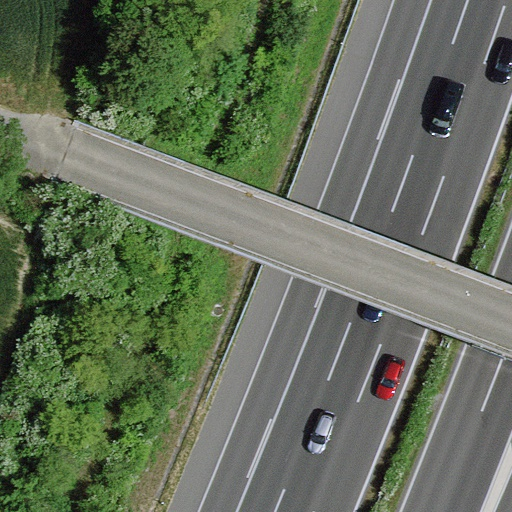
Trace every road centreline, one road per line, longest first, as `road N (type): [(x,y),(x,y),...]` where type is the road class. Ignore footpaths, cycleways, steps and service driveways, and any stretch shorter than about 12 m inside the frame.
road 1 (unclassified): [(511,321),(69,157),(0,124)]
road 2 (motorway): [(488,0),(296,511)]
road 3 (motorway): [(445,511),(511,343)]
